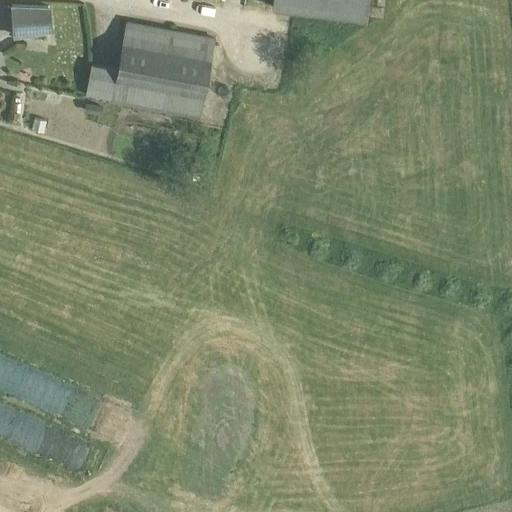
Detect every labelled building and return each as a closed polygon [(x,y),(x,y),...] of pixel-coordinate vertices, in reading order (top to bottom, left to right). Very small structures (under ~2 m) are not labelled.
[(368,0),(272,0),(272,6),(366,18),(368,0)] [(48,5),(11,4),(16,37),(52,31),(48,5)] [(215,40),(126,24),(117,69),(91,64),(86,95),(200,116),(208,74),(215,40)] [(208,74),(200,116),(199,118),(269,131),(277,87),(208,74)] [(101,106),(89,104),(87,112),(99,114),(101,106)]
